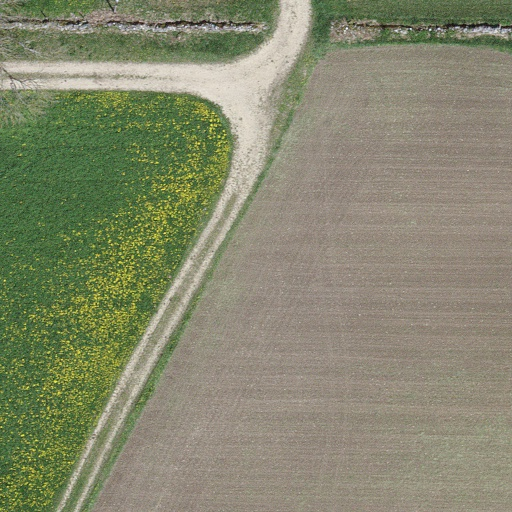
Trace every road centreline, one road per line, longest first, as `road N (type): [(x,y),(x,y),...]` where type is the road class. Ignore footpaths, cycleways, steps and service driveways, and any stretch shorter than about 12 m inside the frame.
road 1 (track): [(85,511),(256,201),(278,97)]
road 2 (track): [(300,0),(307,16),(278,97),(0,87)]
